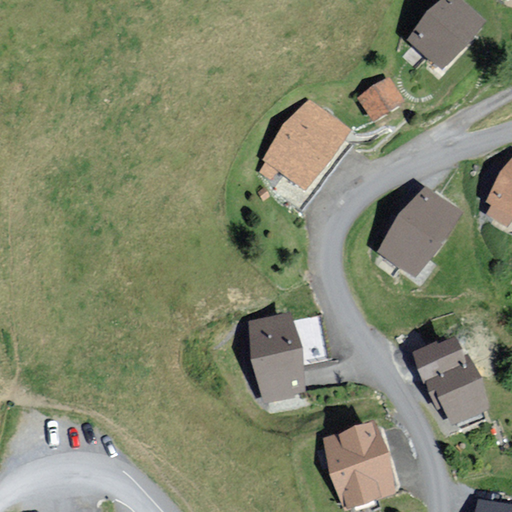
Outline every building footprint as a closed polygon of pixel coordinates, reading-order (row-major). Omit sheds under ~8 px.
[(482,21),(458,0),(448,0),(414,38),(443,64),(482,21)] [(400,99),(388,81),(362,98),(374,116),(400,99)] [(344,131),(309,105),(263,168),(273,176),(280,166),(304,184),(344,131)] [(511,161),(488,200),(496,205),(491,214),(506,224),(511,214),(511,161)] [(457,214),(426,192),(384,249),(414,271),(457,214)] [(304,389),(290,317),(252,324),(266,397),(304,389)] [(454,336),(416,352),(428,381),(439,404),(445,401),(454,424),(491,408),(470,361),(465,363),(454,336)] [(376,427),(326,442),(345,503),(395,488),(376,427)] [(511,511),(511,506),(480,502),(478,511),(511,511)]
